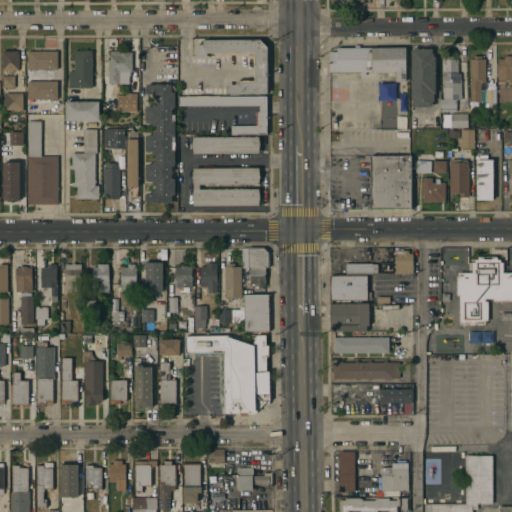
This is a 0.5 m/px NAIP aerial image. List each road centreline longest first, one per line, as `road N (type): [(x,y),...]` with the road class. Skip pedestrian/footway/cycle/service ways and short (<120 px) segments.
road 1 (residential): [(511,24),(0,24)]
road 2 (residential): [(414,430),(0,437)]
road 3 (tertiary): [(296,231),(0,232)]
road 4 (secondary): [(296,231),(303,511)]
road 5 (residential): [(511,230),(296,231)]
road 6 (secondary): [(297,0),(296,130)]
